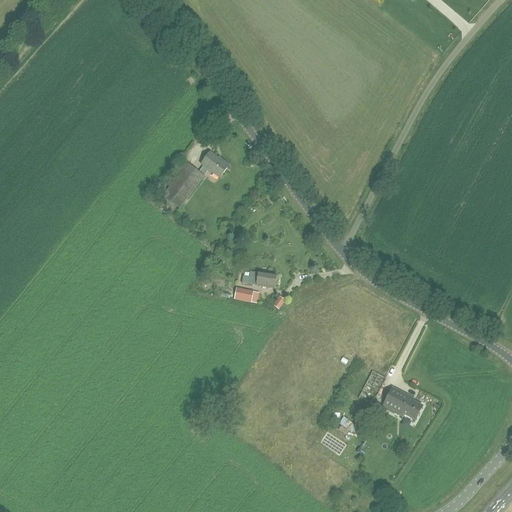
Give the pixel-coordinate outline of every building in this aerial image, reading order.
[(219,179),(228,167),(210,153),(201,165),(203,166),(199,173),(191,167),(197,158),(194,155),(188,164),(187,164),(163,196),(180,209),(209,171),(219,179)] [(186,222),(189,217),(185,214),(181,219),(186,222)] [(259,274),(250,273),(249,278),(243,277),(242,284),(257,286),(274,289),(276,276),(259,273),(259,274)] [(257,304),(259,294),(253,293),(253,292),(236,289),(234,300),(251,303),(257,304)] [(279,310),(286,302),(279,298),(273,306),(279,310)] [(415,421),(422,407),(413,402),(414,400),(392,389),(383,407),(405,418),(406,416),(415,421)] [(344,417),(339,424),(349,431),(354,424),(344,417)]
